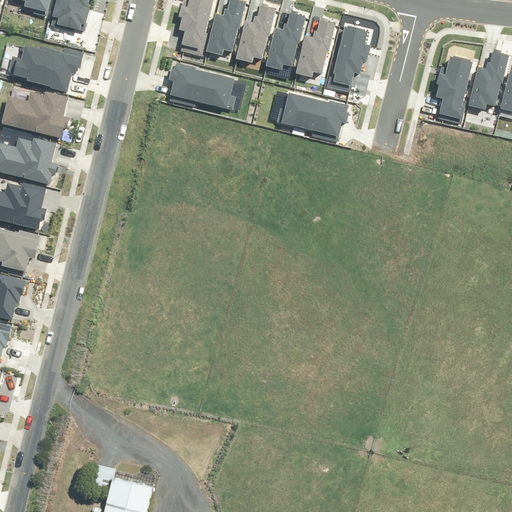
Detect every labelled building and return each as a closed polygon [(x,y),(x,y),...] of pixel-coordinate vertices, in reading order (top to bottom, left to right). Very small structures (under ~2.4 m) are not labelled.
[(34,13),(47,16),(50,0),(23,0),(26,1),(25,6),(35,8),(34,13)] [(74,31),(74,28),(85,31),(87,23),(86,23),(89,9),(87,8),(88,0),(55,0),(52,16),(53,17),(51,25),(74,31)] [(181,51),(203,56),(209,34),(205,33),(212,0),(189,0),(187,0),(183,0),(182,5),(181,5),(178,17),(182,18),(179,30),(185,31),(182,44),(183,45),(181,51)] [(240,29),(246,2),(238,0),(229,0),(228,9),(225,8),(223,15),(216,13),(207,51),(223,55),(224,50),(233,52),(238,28),(240,29)] [(270,36),(276,9),(268,7),(269,5),(262,3),(261,5),(260,5),(258,16),(255,15),(253,22),(246,20),(237,58),(253,62),(254,57),(262,59),(268,35),(270,36)] [(299,43),(305,17),(298,15),(298,12),(291,11),(291,13),(290,13),(287,24),(284,23),(283,29),(275,27),(266,66),(282,70),(284,64),(292,66),(297,43),(299,43)] [(329,51),(335,24),(327,22),(328,19),(321,18),(320,20),(317,31),(314,30),(313,37),(305,35),(296,73),(312,77),(313,72),(322,74),(327,50),(329,51)] [(328,86),(350,92),(355,73),(360,74),(363,62),(367,63),(371,46),(364,44),(367,32),(365,31),(365,30),(348,25),(348,27),(345,27),(336,65),(333,64),(328,86)] [(51,88),(67,92),(72,73),(76,74),(77,68),(81,69),(85,52),(64,47),(63,52),(40,46),(39,49),(25,45),(21,59),(13,57),(9,71),(14,72),(14,75),(27,78),(27,80),(51,86),(51,88)] [(469,105),(485,109),(487,104),(495,106),(501,83),(503,83),(509,56),(501,54),(502,51),(493,49),(490,63),(488,62),(486,69),(478,67),(469,105)] [(439,117),(461,123),(466,102),(463,101),(473,62),(470,61),(470,60),(453,56),(453,57),(450,56),(447,68),(441,66),(436,84),(439,85),(436,96),(443,98),(439,117)] [(174,81),(170,100),(194,106),(196,100),(233,109),(236,96),(231,95),(235,79),(195,69),(195,67),(176,63),(175,70),(172,69),(170,80),(174,81)] [(501,108),(511,110),(511,70),(510,70),(501,108)] [(1,124),(62,138),(64,129),(67,129),(70,118),(64,117),(68,97),(46,92),(45,95),(30,92),(28,100),(8,96),(1,124)] [(313,136),(338,141),(342,123),(347,124),(349,113),(347,112),(349,105),(330,101),(329,103),(289,93),(285,109),(281,108),(277,121),(314,130),(313,136)] [(0,172),(50,184),(52,174),(55,175),(58,164),(52,162),(56,143),(34,138),(33,141),(18,138),(16,146),(0,142),(0,172)] [(0,219),(38,229),(41,220),(44,221),(47,209),(41,208),(46,188),(22,183),(21,186),(8,183),(5,192),(0,190),(0,219)] [(0,266),(0,269),(25,275),(29,257),(35,258),(40,236),(20,231),(19,234),(0,229),(0,261),(1,262),(0,266)] [(0,316),(12,320),(16,302),(19,303),(21,296),(22,296),(25,280),(0,274),(0,316)] [(0,358),(3,347),(6,348),(7,341),(8,341),(12,326),(0,323),(0,358)] [(145,511),(150,491),(110,481),(102,511),(145,511)]
